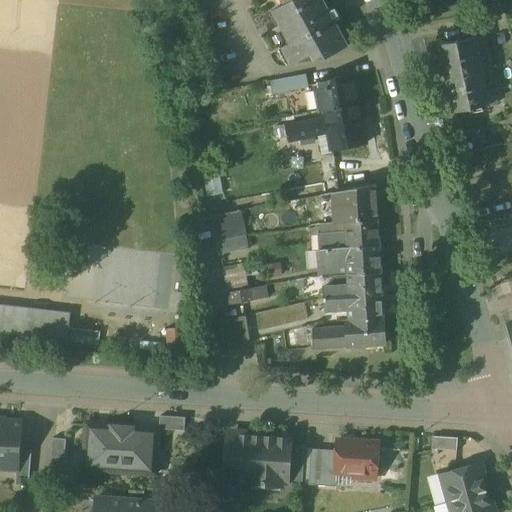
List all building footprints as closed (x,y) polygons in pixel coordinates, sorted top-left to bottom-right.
[(322,0),(294,0),(286,4),(271,12),(272,15),(275,13),(282,25),(279,27),(289,45),(281,49),(282,50),(284,49),(293,66),(312,56),(315,61),(323,56),(326,60),(349,47),(335,23),(340,20),(335,10),(329,13),(322,0)] [(476,39),(440,46),(453,113),(489,106),(476,39)] [(306,76),(270,82),(273,96),(308,89),(306,76)] [(353,77),(317,84),(319,91),(315,92),(319,112),(323,111),(358,104),(353,77)] [(358,104),(323,111),(324,118),(328,135),(331,151),(366,144),(358,104)] [(324,118),(285,126),(289,142),(301,140),(302,145),(314,143),(313,138),(328,135),(324,118)] [(376,185),(338,192),(339,205),(332,206),(334,223),(345,223),(345,222),(378,220),(376,185)] [(240,211),(215,216),(220,243),(245,238),(240,211)] [(378,220),(345,222),(345,223),(346,234),(318,236),(319,250),(380,247),(378,220)] [(245,238),(220,243),(222,256),(247,251),(245,238)] [(380,247),(319,250),(320,262),(341,261),(341,266),(348,265),(348,272),(343,272),(343,270),(323,272),(323,277),(334,276),(381,272),(380,247)] [(244,264),(223,268),(226,290),(247,286),(244,264)] [(381,272),(334,276),(335,287),(323,288),(324,300),(383,296),(381,272)] [(265,286),(227,293),(229,305),(267,298),(265,286)] [(383,296),(324,300),(325,313),(348,312),(348,322),(384,319),(383,296)] [(69,314),(0,305),(0,333),(53,340),(66,341),(67,328),(69,314)] [(250,342),(245,316),(231,319),(236,344),(250,342)] [(231,319),(217,322),(221,347),(236,344),(231,319)] [(348,322),(346,322),(346,329),(313,331),(314,349),(386,344),(384,319),(348,322)] [(99,332),(67,328),(66,341),(98,344),(99,332)] [(185,418),(160,416),(159,428),(159,430),(184,431),(185,418)] [(20,423),(2,422),(2,424),(0,423),(0,468),(17,470),(18,450),(20,423)] [(123,426),(86,423),(83,470),(120,472),(123,426)] [(159,428),(123,426),(120,472),(156,475),(159,430),(159,428)] [(266,484),(270,436),(250,434),(249,442),(247,470),(233,469),(232,481),(266,484)] [(270,436),(266,484),(287,485),(288,481),(290,445),(291,437),(270,436)] [(458,438),(433,436),(432,449),(457,451),(458,438)] [(66,440),(53,439),(50,470),(64,472),(66,440)] [(378,443),(337,440),(337,445),(337,451),(335,473),(336,473),(351,474),(355,479),(375,480),(378,443)] [(249,442),(227,441),(225,469),(233,469),(247,470),(249,442)] [(305,446),(290,445),(288,481),(302,482),(305,446)] [(337,451),(311,449),(308,485),(335,487),(336,473),(335,473),(337,451)] [(31,451),(18,450),(17,470),(15,486),(29,487),(31,451)] [(481,464),(441,475),(449,502),(489,491),(481,464)] [(494,511),(489,491),(449,502),(451,511),(494,511)] [(123,511),(124,500),(96,498),(95,511),(123,511)] [(151,511),(152,502),(124,500),(123,511),(151,511)]
